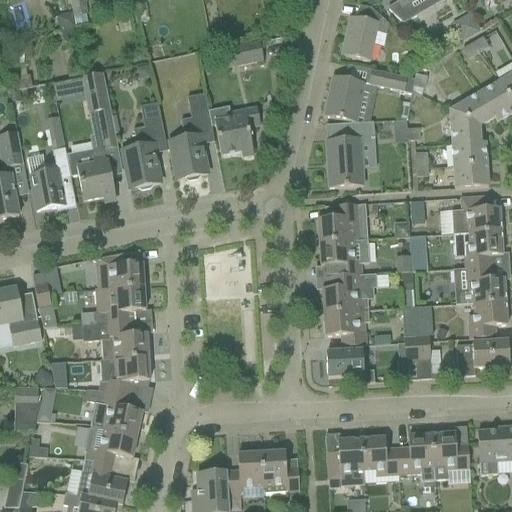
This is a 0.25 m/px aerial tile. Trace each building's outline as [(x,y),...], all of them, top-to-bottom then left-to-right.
[(85,18),(81,0),(67,0),(72,21),(85,18)] [(144,0),(134,0),(137,15),(147,13),(144,0)] [(387,11),(402,25),(432,10),(449,0),(394,0),(397,5),(387,11)] [(360,8),(357,22),(349,20),(341,59),(369,65),(376,35),(386,37),(388,28),(370,11),(360,8)] [(75,39),(73,32),(61,34),(63,41),(75,39)] [(487,50),(482,39),(471,45),(477,56),(487,50)] [(477,56),(471,45),(461,51),(467,61),(477,56)] [(223,53),(227,70),(243,67),(262,64),(259,46),(239,50),(223,53)] [(9,71),(11,81),(8,82),(10,93),(32,88),(30,78),(26,78),(24,68),(9,71)] [(147,68),(136,71),(137,78),(143,81),(149,79),(147,68)] [(368,87),(403,94),(405,80),(371,73),(368,87)] [(102,76),(81,80),(88,116),(92,139),(99,137),(101,150),(102,153),(116,150),(109,112),(102,76)] [(511,77),(499,85),(511,107),(511,77)] [(412,90),(425,92),(427,80),(415,78),(412,90)] [(324,120),(343,124),(355,126),(364,86),(332,80),(324,120)] [(511,107),(499,85),(480,96),(497,124),(511,115),(511,107)] [(18,94),(9,96),(11,104),(20,103),(18,94)] [(480,96),(452,112),(479,129),(494,121),(496,125),(497,124),(480,96)] [(169,146),(176,183),(184,181),(188,183),(196,182),(199,179),(206,177),(201,148),(213,146),(210,130),(207,114),(204,97),(186,101),(190,122),(180,124),(183,143),(169,146)] [(401,104),(398,123),(406,123),(409,105),(401,104)] [(153,157),(167,155),(157,106),(139,110),(143,132),(133,134),(136,152),(122,155),(125,173),(129,192),(138,191),(141,193),(149,191),(152,188),(159,186),(156,167),(153,157)] [(210,130),(215,130),(220,159),(241,155),(242,160),(253,158),(247,131),(259,129),(256,111),(236,115),(229,116),(228,110),(207,114),(210,130)] [(449,114),(451,148),(480,146),(479,129),(452,112),(449,114)] [(347,143),(325,144),(328,192),(348,191),(362,190),(359,156),(359,142),(373,141),(372,125),(366,126),(346,127),(347,143)] [(406,134),(407,145),(419,144),(418,133),(406,134)] [(0,222),(18,219),(14,199),(13,193),(26,190),(22,166),(16,135),(0,138),(0,160),(3,178),(1,179),(0,177),(0,222)] [(451,148),(452,170),(486,168),(485,146),(480,146),(451,148)] [(101,150),(65,157),(69,180),(77,179),(79,185),(82,204),(114,198),(107,165),(104,165),(103,159),(102,153),(101,150)] [(26,165),(22,166),(26,190),(30,189),(36,215),(64,209),(59,182),(69,180),(65,157),(64,151),(52,153),(54,167),(44,169),(42,159),(25,162),(26,165)] [(414,156),(415,172),(427,171),(426,155),(414,156)] [(486,168),(452,170),(454,192),(487,190),(486,168)] [(452,238),(500,235),(498,211),(486,212),(486,200),(459,202),(460,213),(451,214),(452,238)] [(421,206),(410,207),(410,217),(421,216),(421,206)] [(367,244),(364,208),(324,211),(324,222),(317,223),(318,247),(367,244)] [(457,273),(463,273),(490,271),(489,259),(501,258),(500,235),(452,238),(452,246),(457,251),(462,251),(463,265),(449,265),(449,273),(457,273)] [(367,244),(318,247),(320,270),(323,270),(336,269),(337,281),(360,279),(359,267),(368,267),(367,244)] [(95,262),(97,293),(143,290),(141,267),(119,268),(119,257),(95,262)] [(425,258),(410,258),(411,276),(426,275),(425,258)] [(490,271),(463,273),(465,296),(458,296),(455,300),(455,308),(471,307),(504,305),(503,281),(491,282),(490,271)] [(31,278),(33,289),(38,312),(50,309),(44,275),(31,278)] [(321,293),(323,317),(367,314),(366,303),(372,303),(371,291),(374,291),(373,278),(360,279),(337,281),(337,292),(321,293)] [(412,282),(402,283),(402,293),(412,292),(412,282)] [(15,290),(0,293),(0,325),(6,324),(11,349),(39,343),(34,318),(21,320),(17,298),(15,290)] [(70,329),(71,329),(129,326),(128,315),(144,314),(143,290),(97,293),(93,293),(95,315),(92,315),(93,328),(70,329)] [(506,329),(504,305),(471,307),(472,320),(466,321),(468,343),(494,341),(494,329),(506,329)] [(367,314),(323,317),(324,340),(340,339),(341,351),(364,349),(363,337),(357,337),(357,325),(367,325),(367,314)] [(99,363),(147,360),(146,337),(130,338),(129,326),(71,329),(72,343),(82,342),(82,344),(100,343),(101,363),(99,363)] [(414,328),(402,329),(403,341),(415,340),(414,328)] [(438,332),(435,340),(442,343),(445,335),(438,332)] [(387,339),(373,340),(374,349),(388,348),(387,339)] [(428,339),(415,340),(417,363),(429,363),(428,339)] [(403,341),(404,364),(417,363),(415,340),(403,341)] [(455,349),(456,361),(457,381),(474,380),(474,372),(508,370),(507,344),(471,347),(471,348),(455,349)] [(363,374),(362,359),(361,354),(325,356),(327,381),(351,380),(351,388),(373,386),(373,374),(363,374)] [(85,393),(85,394),(95,394),(128,401),(131,385),(149,384),(147,360),(99,363),(100,384),(97,394),(96,394),(85,393)] [(16,409),(36,410),(37,392),(17,391),(16,409)] [(42,391),(40,402),(52,404),(55,392),(42,391)] [(90,428),(90,429),(136,438),(141,415),(125,412),(128,401),(95,394),(85,394),(85,404),(93,406),(89,428),(90,428)] [(85,455),(83,463),(113,470),(116,458),(131,461),(136,438),(90,429),(89,432),(87,431),(82,455),(85,455)] [(476,436),(477,456),(479,478),(496,477),(496,465),(511,463),(511,430),(501,432),(501,434),(476,436)] [(454,436),(431,438),(433,483),(447,482),(446,475),(468,474),(466,448),(455,448),(454,436)] [(407,451),(397,452),(398,478),(420,477),(420,484),(433,483),(431,438),(407,439),(407,451)] [(360,442),(362,476),(363,485),(392,484),(391,479),(398,478),(397,452),(385,453),(384,441),(360,442)] [(362,476),(360,442),(337,444),(338,456),(326,457),(327,483),(339,482),(339,489),(363,488),(363,485),(362,476)] [(28,460),(47,461),(47,451),(30,450),(28,460)] [(284,455),(260,457),(263,492),(263,496),(277,495),(285,495),(285,496),(298,495),(297,470),(296,462),(284,463),(284,455)] [(238,474),(226,475),(228,500),(240,499),(240,493),(262,492),(260,457),(237,458),(238,474)] [(69,497),(69,499),(74,499),(122,509),(127,485),(111,481),(113,470),(83,463),(81,475),(80,474),(76,498),(69,497)] [(12,465),(9,483),(24,482),(26,467),(12,465)] [(228,511),(228,500),(226,475),(196,477),(197,503),(192,504),(192,511),(228,511)] [(3,510),(18,510),(21,495),(24,482),(9,483),(3,510)] [(21,495),(18,510),(17,511),(30,511),(30,509),(35,509),(35,496),(21,495)] [(64,498),(62,510),(66,510),(74,511),(120,511),(122,509),(74,499),(69,499),(64,498)]
